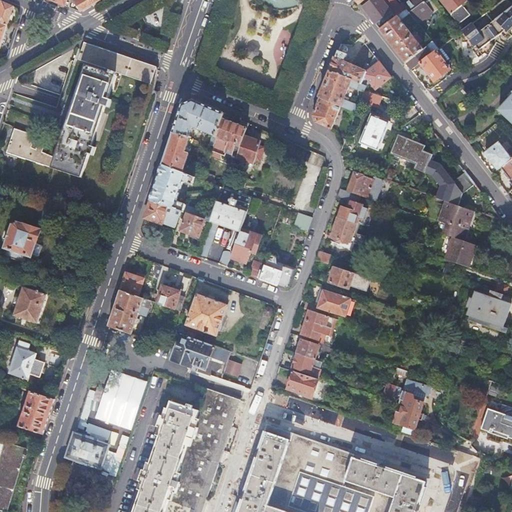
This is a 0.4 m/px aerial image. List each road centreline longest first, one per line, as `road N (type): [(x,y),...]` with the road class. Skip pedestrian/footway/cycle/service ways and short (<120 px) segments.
road 1 (secondary): [(123,243),(45,472),(40,511)]
road 2 (residential): [(342,11),(364,25),(511,215)]
road 3 (residential): [(461,468),(261,399)]
road 4 (residential): [(293,301),(336,175),(323,138),(292,122)]
road 5 (residential): [(123,243),(293,301)]
road 6 (secondary): [(178,73),(123,243)]
road 7 (residential): [(292,122),(178,73)]
road 8 (residential): [(342,11),(292,122)]
road 9 (residential): [(219,511),(261,399)]
